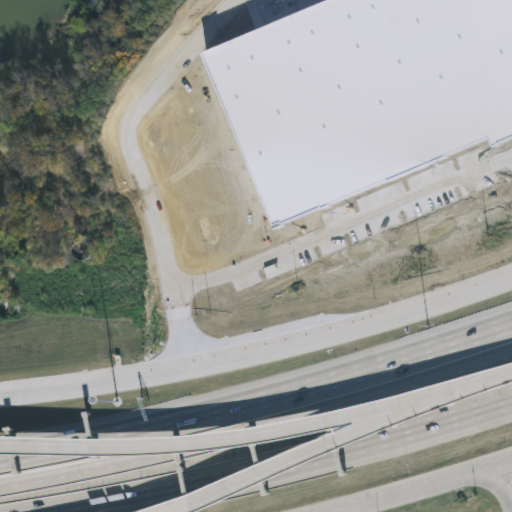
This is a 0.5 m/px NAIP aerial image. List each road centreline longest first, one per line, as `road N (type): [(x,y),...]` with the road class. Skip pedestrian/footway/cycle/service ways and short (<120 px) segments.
road 1 (motorway): [(511,326),(239,407),(0,459)]
road 2 (motorway): [(511,357),(249,436),(0,488)]
road 3 (secondary): [(511,274),(397,320),(0,397)]
road 4 (motorway): [(61,511),(342,451),(511,401)]
road 5 (motorway): [(326,424),(174,448),(0,447)]
road 6 (secondary): [(333,511),(511,459)]
road 7 (motorway): [(171,511),(331,443)]
road 8 (motorway): [(331,443),(447,394)]
road 9 (motorway): [(447,394),(326,424)]
